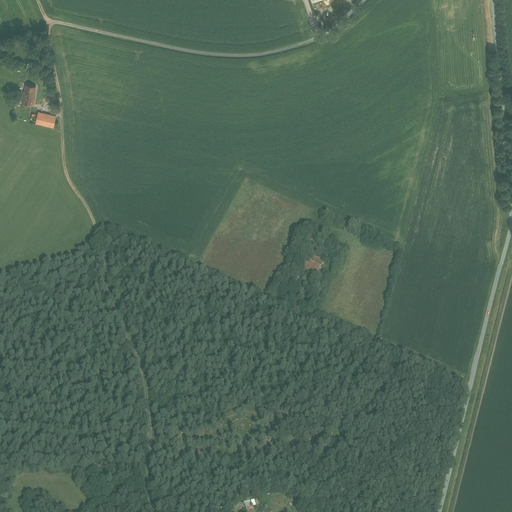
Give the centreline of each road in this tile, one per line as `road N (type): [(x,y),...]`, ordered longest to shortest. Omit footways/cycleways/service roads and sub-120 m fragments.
road 1 (unclassified): [(511,221),(439,511)]
road 2 (unclassified): [(493,0),(511,221)]
